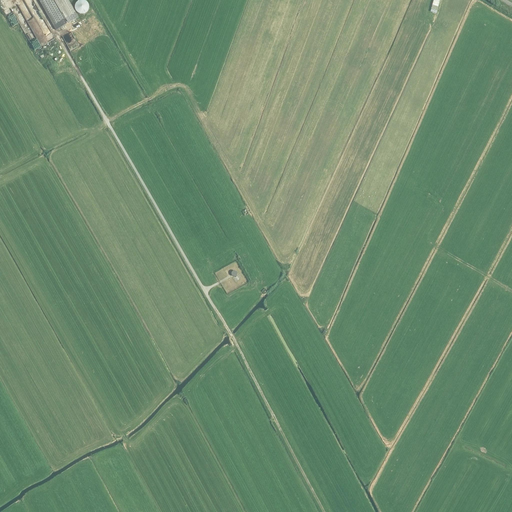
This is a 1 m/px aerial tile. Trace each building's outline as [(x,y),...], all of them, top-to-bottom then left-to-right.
[(32,0),(25,0),(24,1),(48,43),(54,39),(32,0)] [(68,0),(37,0),(55,32),(78,19),(68,0)] [(79,14),(81,14),(84,14),(86,13),(88,12),(89,9),(89,7),(89,5),(88,3),(86,1),(83,0),(81,0),(78,1),(76,3),(75,5),(75,7),(75,10),(77,12),(79,14)] [(24,1),(18,5),(41,46),(48,43),(24,1)] [(17,5),(11,9),(34,51),(41,47),(17,5)] [(35,55),(37,60),(47,57),(44,51),(35,55)] [(65,65),(68,62),(62,57),(59,60),(65,65)]
